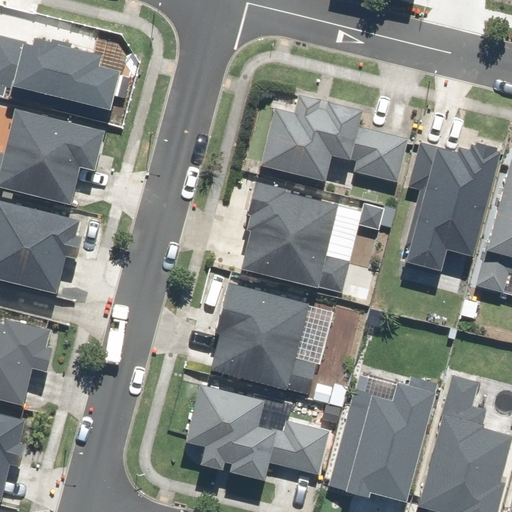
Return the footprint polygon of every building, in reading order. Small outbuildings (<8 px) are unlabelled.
[(293,117),(269,112),(257,167),(318,180),(323,158),(345,162),(356,112),(297,99),(293,117)] [(100,136),(7,113),(0,139),(0,189),(65,205),(74,170),(91,174),(100,136)] [(409,141),(363,131),(355,171),(401,181),(409,141)] [(511,162),(502,160),(471,285),(502,293),(505,281),(511,282),(511,162)] [(355,254),(328,248),(338,209),(250,188),(239,234),(244,235),(235,274),(316,294),(344,301),(355,254)] [(75,225),(0,207),(0,279),(47,291),(55,258),(73,262),(78,241),(72,240),(75,225)] [(314,364),(289,357),(304,307),(221,284),(208,333),(216,335),(206,370),(280,391),(305,398),(314,364)] [(0,327),(0,400),(16,404),(29,353),(38,355),(44,330),(2,320),(0,327)] [(256,402),(194,387),(181,440),(201,445),(197,465),(262,481),(274,433),(250,427),(256,402)] [(25,422),(0,415),(0,483),(7,455),(17,457),(25,422)] [(329,431),(286,420),(275,465),(317,476),(329,431)]
